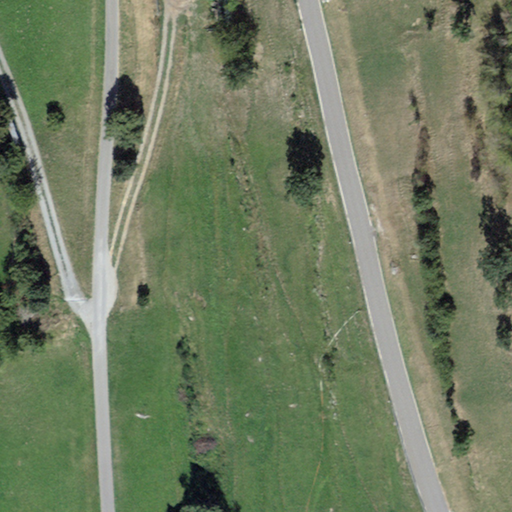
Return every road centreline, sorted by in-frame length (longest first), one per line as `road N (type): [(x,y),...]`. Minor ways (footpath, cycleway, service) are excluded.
road 1 (tertiary): [(309,0),(384,329),(439,511)]
road 2 (track): [(107,0),(94,314),(100,511)]
road 3 (track): [(164,0),(155,98),(94,314)]
road 4 (residential): [(0,72),(66,286),(77,309),(94,314)]
